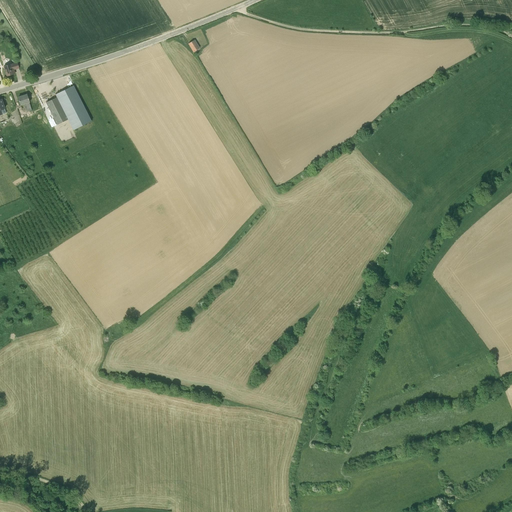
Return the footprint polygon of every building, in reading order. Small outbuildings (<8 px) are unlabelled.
[(194,52),(199,49),(193,40),(188,44),(194,52)] [(19,68),(17,62),(12,64),(4,66),(7,76),(15,74),(13,70),(19,68)] [(55,95),(57,97),(46,103),(57,125),(68,120),(73,130),(91,121),(73,86),(55,95)] [(32,111),(30,103),(29,102),(28,100),(29,100),(28,98),(28,99),(28,97),(27,95),(18,97),(21,106),(25,104),(28,112),(32,111)] [(30,131),(31,135),(46,128),(44,124),(30,131)]
